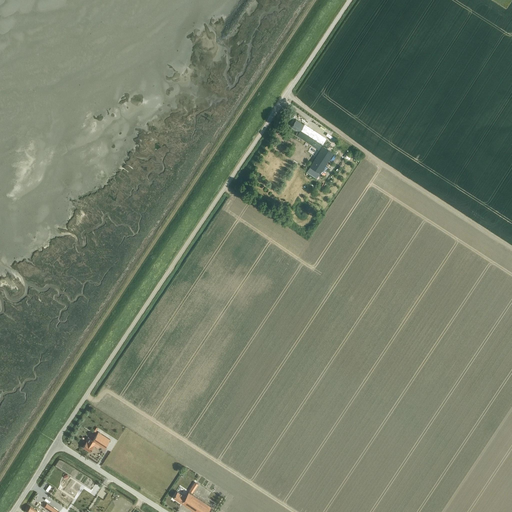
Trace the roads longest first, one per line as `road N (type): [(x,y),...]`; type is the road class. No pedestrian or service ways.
road 1 (unclassified): [(56,444),(350,0)]
road 2 (unclassified): [(162,511),(56,444)]
